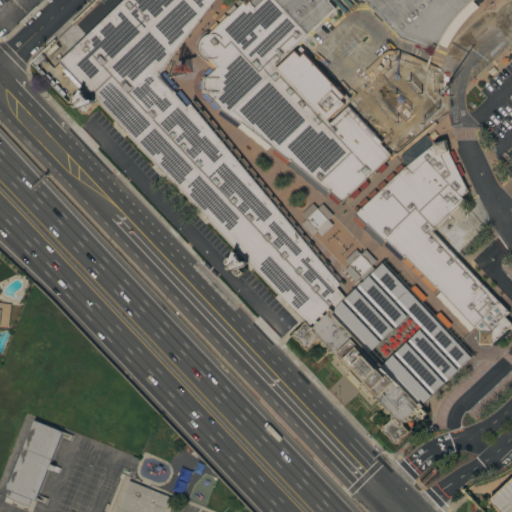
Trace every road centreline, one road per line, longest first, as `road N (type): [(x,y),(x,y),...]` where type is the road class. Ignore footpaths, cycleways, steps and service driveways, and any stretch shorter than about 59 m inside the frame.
road 1 (motorway): [(333,511),(36,196)]
road 2 (primary): [(390,499),(119,211)]
road 3 (residential): [(511,235),(462,138),(454,101),(464,60),(511,18)]
road 4 (motorway): [(0,214),(165,387)]
road 5 (motorway): [(0,235),(165,387)]
road 6 (motorway): [(165,387),(281,511)]
road 7 (residential): [(511,403),(481,429),(406,467),(390,499)]
